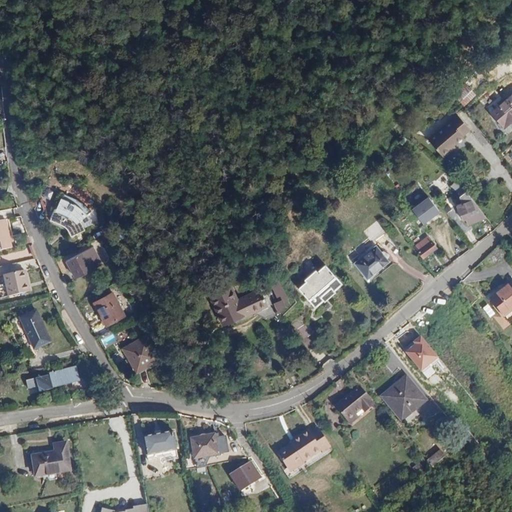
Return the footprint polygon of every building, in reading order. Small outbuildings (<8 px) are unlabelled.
[(464,105),(474,95),(465,85),(454,95),(464,105)] [(511,96),(491,114),(504,130),(511,122),(511,96)] [(461,134),(469,128),(456,113),(427,138),(442,156),(451,148),(449,146),(462,135),(461,134)] [(397,155),(403,150),(399,146),(393,151),(397,155)] [(475,209),(471,199),(465,191),(455,182),(451,186),(461,195),(459,197),(461,203),(456,205),(460,215),(475,209)] [(54,205),(60,192),(45,185),(39,196),(43,207),(47,218),(65,226),(69,231),(72,236),(85,231),(84,228),(92,224),(90,219),(87,215),(90,212),(86,207),(79,202),(64,195),(58,207),(54,205)] [(428,229),(452,209),(446,201),(437,208),(440,211),(433,217),(427,210),(419,217),(428,229)] [(477,214),(475,209),(460,215),(461,220),(477,214)] [(363,232),(368,239),(371,242),(388,229),(379,219),(363,232)] [(0,251),(14,248),(11,233),(8,220),(0,221),(0,251)] [(437,249),(428,237),(415,247),(423,259),(437,249)] [(354,250),(359,255),(361,258),(375,247),(371,242),(368,239),(365,241),(357,248),(354,250)] [(103,264),(94,246),(67,261),(71,269),(76,278),(103,264)] [(376,246),(375,247),(361,258),(355,264),(367,278),(381,267),(388,261),(376,246)] [(354,250),(347,256),(351,261),(359,255),(354,250)] [(315,279),(330,270),(325,264),(318,271),(316,269),(311,274),(315,279)] [(24,285),(28,284),(26,278),(25,270),(4,274),(9,296),(26,293),(24,285)] [(333,273),(330,270),(315,279),(298,288),(314,308),(323,300),(320,296),(314,290),(333,273)] [(342,284),(333,273),(314,290),(320,296),(326,292),(330,288),(334,291),(342,284)] [(298,288),(315,279),(311,274),(304,279),(306,282),(298,288)] [(276,312),(281,304),(279,299),(284,296),(279,286),(278,286),(274,276),(266,279),(275,300),(272,302),(276,312)] [(511,281),(489,299),(502,316),(511,307),(511,281)] [(211,297),(222,323),(231,320),(231,321),(243,316),(236,301),(231,288),(211,297)] [(258,290),(236,301),(243,316),(244,317),(255,312),(266,307),(258,290)] [(106,326),(125,316),(112,292),(94,302),(100,314),(106,326)] [(300,341),(307,336),(313,332),(294,304),(282,315),(300,341)] [(34,350),(51,342),(43,326),(36,310),(20,318),(34,350)] [(177,329),(182,326),(177,317),(172,320),(177,329)] [(405,350),(426,373),(443,357),(422,335),(405,350)] [(146,336),(129,345),(123,348),(137,373),(142,370),(148,367),(147,365),(159,358),(146,336)] [(300,341),(308,351),(315,346),(307,336),(300,341)] [(123,348),(129,345),(126,340),(121,343),(123,348)] [(50,374),(50,375),(53,387),(67,383),(79,380),(76,367),(50,374)] [(53,387),(50,375),(24,381),(26,389),(31,388),(37,387),(39,394),(53,390),(53,387)] [(220,384),(219,376),(211,377),(213,385),(220,384)] [(404,376),(381,396),(404,424),(416,413),(412,408),(423,399),(404,376)] [(358,386),(335,405),(348,422),(356,416),(353,413),(361,407),(362,408),(370,402),(358,386)] [(292,474),(335,450),(321,425),(278,450),(292,474)] [(144,438),(149,457),(180,449),(175,430),(144,438)] [(191,438),(195,458),(218,454),(215,440),(214,433),(191,438)] [(30,449),(35,472),(69,465),(63,435),(52,437),(53,444),(30,449)] [(215,440),(218,454),(228,452),(225,438),(215,440)] [(426,461),(432,468),(445,457),(442,453),(439,450),(426,461)] [(236,470),(246,486),(249,484),(258,478),(260,477),(250,461),(236,470)] [(413,467),(419,475),(426,470),(420,462),(413,467)] [(249,484),(251,487),(260,481),(258,478),(249,484)]
